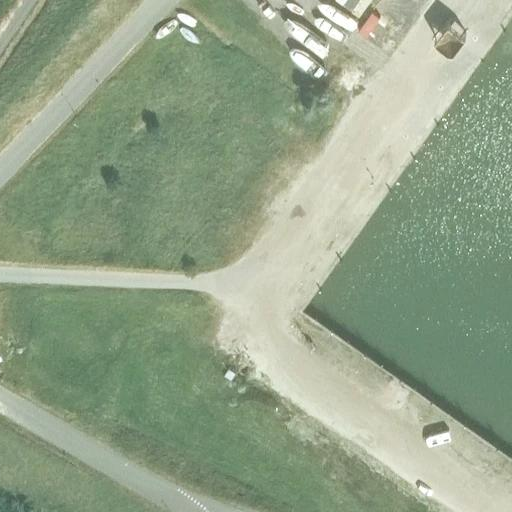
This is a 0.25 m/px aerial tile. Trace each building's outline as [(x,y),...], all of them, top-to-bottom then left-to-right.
[(360,10),(364,0),(341,0),(360,10)] [(371,4),(355,23),(371,37),(387,18),(371,4)] [(437,31),(453,44),(467,26),(451,13),(437,31)] [(297,51),(309,23),(291,16),(279,44),(297,51)] [(213,337),(219,325),(197,314),(191,326),(213,337)] [(213,368),(224,350),(216,346),(206,364),(213,368)] [(247,362),(241,373),(263,386),(269,375),(247,362)]
